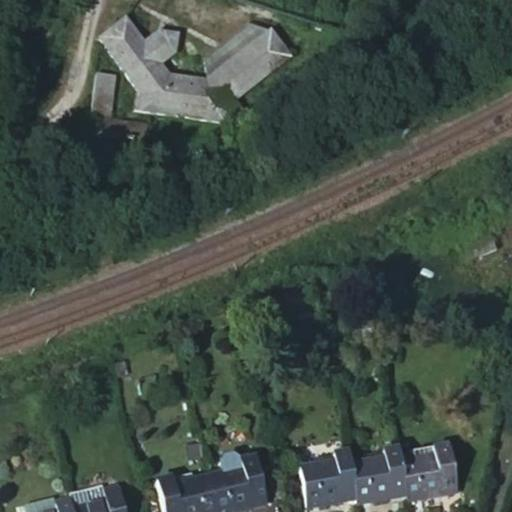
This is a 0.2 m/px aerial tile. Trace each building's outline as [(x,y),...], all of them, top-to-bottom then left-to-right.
[(139,40),(124,20),(99,40),(137,91),(135,110),(231,121),(243,112),(234,101),(288,58),(269,33),(266,35),(206,82),(168,78),(159,66),(139,40)] [(206,82),(266,35),(247,27),(203,60),(206,82)] [(152,31),(139,40),(159,66),(173,55),(175,34),(152,31)] [(94,75),(88,119),(94,120),(107,122),(113,78),(94,75)] [(85,159),(86,120),(69,126),(68,152),(68,160),(85,159)] [(107,122),(94,120),(92,137),(145,144),(147,127),(107,122)] [(69,126),(51,131),(50,155),(68,152),(69,126)] [(115,263),(111,255),(92,262),(94,270),(115,263)] [(403,499),(404,505),(454,496),(445,447),(429,450),(432,458),(398,465),(403,499)] [(352,502),(353,508),(403,499),(398,465),(395,450),(379,452),(380,463),(345,468),(352,502)] [(345,468),(343,454),(329,456),(331,465),(296,472),(303,511),(352,502),(345,468)] [(208,496),(210,511),(244,511),(262,508),(252,461),(238,464),(240,472),(218,477),(204,480),(208,496)] [(240,472),(238,464),(233,462),(220,465),(218,477),(240,472)] [(160,511),(210,511),(208,496),(204,480),(169,489),(166,481),(153,484),(160,511)] [(67,511),(119,511),(115,492),(101,495),(103,503),(67,511)] [(50,511),(50,508),(49,501),(20,509),(20,511),(50,511)]
